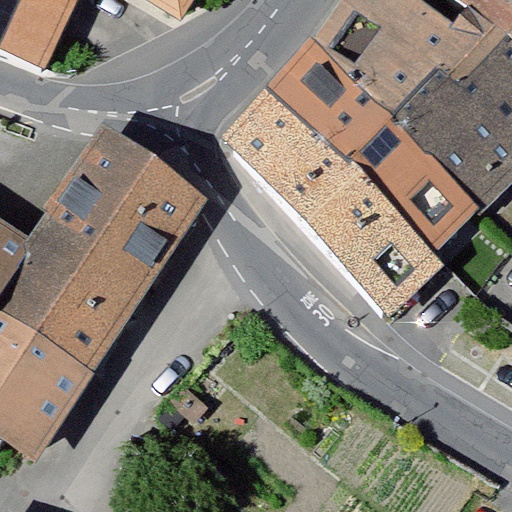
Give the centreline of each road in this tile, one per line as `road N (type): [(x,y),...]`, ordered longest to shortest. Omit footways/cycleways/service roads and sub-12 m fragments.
road 1 (tertiary): [(511,456),(384,381),(311,322),(165,121)]
road 2 (residential): [(165,121),(220,76),(282,0)]
road 3 (tertiary): [(165,121),(54,105),(0,87)]
